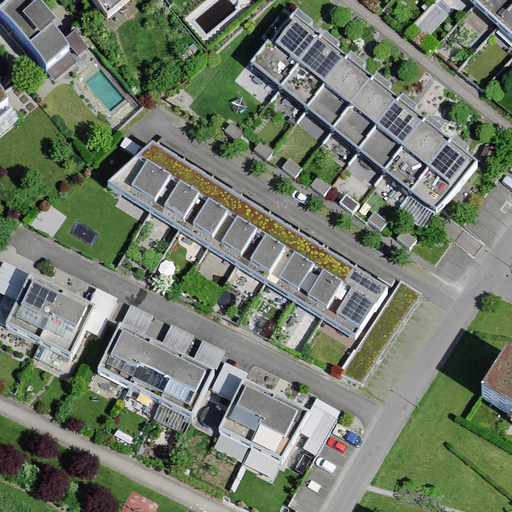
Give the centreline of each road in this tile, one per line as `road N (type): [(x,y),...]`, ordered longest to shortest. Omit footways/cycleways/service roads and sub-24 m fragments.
road 1 (unknown): [(388,426),(15,234)]
road 2 (unknown): [(464,309),(150,112)]
road 3 (residential): [(511,243),(433,352),(339,511)]
